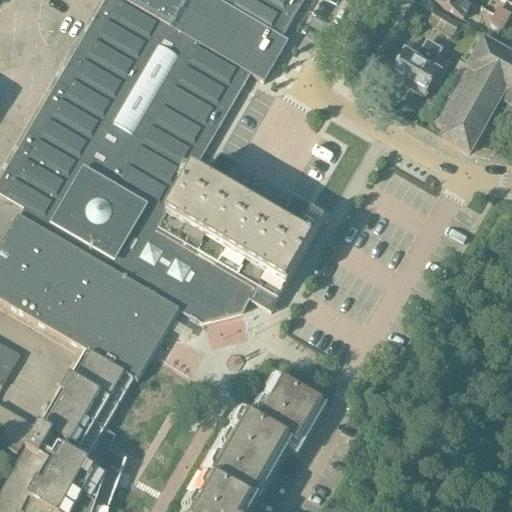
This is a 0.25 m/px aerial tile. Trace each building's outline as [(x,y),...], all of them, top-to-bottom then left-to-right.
[(18,220),(0,249),(0,304),(84,354),(39,432),(4,492),(0,498),(0,511),(107,511),(115,493),(117,486),(122,473),(126,464),(116,458),(108,454),(111,446),(111,445),(114,439),(104,433),(132,385),(136,386),(151,359),(157,349),(167,333),(178,314),(201,328),(219,323),(243,316),(250,304),(270,316),(312,245),(323,225),(311,219),(300,238),(299,238),(293,234),(284,229),(278,225),(264,217),(258,214),(244,206),(238,202),(225,194),(218,190),(205,182),(198,179),(192,175),(249,78),(263,86),(268,77),(272,71),(288,45),(282,40),(305,0),(105,0),(23,142),(0,180),(0,198),(23,212),(18,220)] [(436,0),(434,5),(463,22),(472,7),(461,0),(436,0)] [(493,17),(506,25),(511,17),(497,9),(493,17)] [(429,22),(444,32),(452,36),(458,27),(450,22),(435,12),(429,22)] [(488,25),(502,33),(506,25),(493,17),(488,25)] [(511,32),(502,49),(500,48),(482,39),(466,68),(459,64),(453,75),(461,80),(435,128),(444,133),(440,140),(469,156),(500,101),(510,107),(506,114),(511,117),(511,55),(510,54),(511,51),(511,32)] [(450,69),(435,60),(440,52),(427,44),(422,52),(410,45),(389,81),(424,101),(438,77),(444,80),(450,69)] [(0,389),(1,390),(19,359),(0,347),(0,389)] [(181,511),(247,511),(287,444),(297,450),(322,407),(282,383),(281,384),(272,378),(248,420),(236,413),(227,427),(230,429),(181,511)] [(0,409),(0,446),(17,456),(31,432),(33,429),(0,409)]
